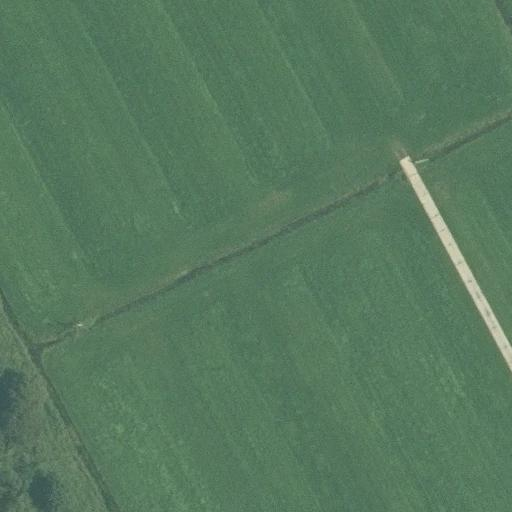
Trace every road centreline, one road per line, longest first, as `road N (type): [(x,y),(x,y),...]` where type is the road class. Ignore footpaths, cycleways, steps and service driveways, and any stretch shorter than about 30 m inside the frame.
road 1 (track): [(411,174),(511,359)]
road 2 (track): [(0,349),(86,511)]
